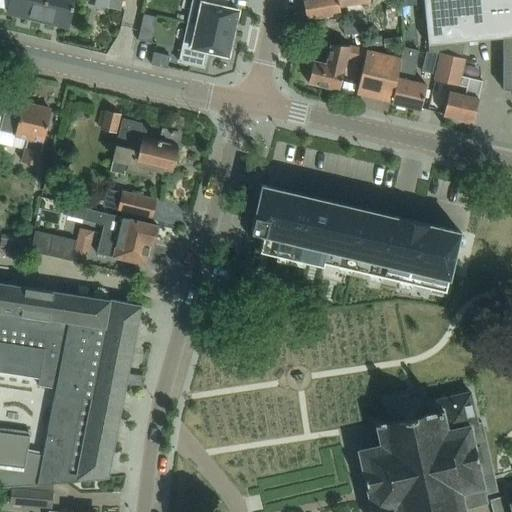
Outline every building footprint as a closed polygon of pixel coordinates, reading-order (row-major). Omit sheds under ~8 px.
[(0,0),(0,6),(9,8),(8,12),(39,20),(40,15),(66,21),(65,26),(66,26),(72,0),(0,0)] [(190,0),(186,21),(234,32),(239,8),(226,5),(227,0),(190,0)] [(302,0),(306,19),(340,13),(340,8),(370,3),(369,0),(302,0)] [(511,0),(424,0),(429,49),(441,52),(436,75),(435,80),(466,88),(464,95),(448,91),(443,114),(473,121),(482,80),(460,75),(464,57),(461,57),(464,40),(501,39),(503,90),(511,89),(511,0)] [(143,14),(140,24),(154,27),(156,17),(143,14)] [(367,32),(365,17),(341,21),(343,35),(367,32)] [(234,32),(186,21),(177,62),(204,68),(207,52),(228,57),(234,32)] [(400,34),(382,35),(383,48),(401,47),(400,34)] [(403,45),(403,47),(401,58),(390,102),(420,109),(426,84),(412,80),(420,51),(412,49),(411,34),(402,35),(403,45)] [(364,62),(367,49),(350,45),(349,49),(330,44),(326,63),(313,60),(308,83),(339,90),(347,57),(364,62)] [(356,93),(390,102),(401,58),(367,49),(364,62),(356,93)] [(429,52),(426,51),(421,71),(436,75),(441,52),(429,49),(429,52)] [(152,51),(149,62),(166,66),(168,55),(152,51)] [(0,126),(0,130),(15,134),(27,138),(21,161),(37,164),(46,129),(50,109),(22,103),(19,116),(3,113),(0,126)] [(106,110),(102,126),(115,130),(119,114),(106,110)] [(124,118),(111,171),(125,174),(126,170),(146,175),(148,167),(160,170),(160,168),(170,171),(180,133),(163,129),(160,141),(144,137),(147,124),(124,118)] [(261,184),(250,231),(263,234),(259,250),(277,255),(278,251),(290,254),(289,257),(292,258),(293,255),(305,258),(304,261),(323,265),(324,261),(339,265),(339,262),(351,264),(351,268),(369,272),(370,269),(382,272),(381,275),(399,279),(400,276),(412,279),(411,282),(430,286),(431,283),(443,286),(442,289),(445,290),(459,231),(456,230),(454,239),(274,196),(276,188),(261,184)] [(122,190),(116,210),(151,219),(156,199),(122,190)] [(103,224),(101,232),(152,244),(157,225),(138,220),(86,208),(83,219),(103,224)] [(12,226),(11,234),(30,238),(32,229),(12,226)] [(89,250),(93,231),(79,228),(74,247),(76,239),(35,229),(32,250),(58,257),(86,264),(89,250)] [(152,244),(101,232),(96,253),(126,260),(145,265),(150,244),(152,245),(152,244)] [(0,485),(11,484),(54,481),(88,480),(108,478),(141,305),(109,299),(108,300),(27,288),(0,283),(0,372),(39,378),(38,384),(56,387),(43,454),(27,452),(29,436),(0,431),(0,485)] [(363,471),(358,472),(358,473),(362,490),(367,489),(372,511),(377,510),(389,507),(395,506),(396,511),(462,511),(461,508),(457,489),(479,483),(484,501),(487,500),(486,494),(497,491),(497,489),(493,474),(485,437),(481,422),(476,423),(472,403),(469,391),(424,402),(423,394),(398,400),(388,402),(392,419),(376,422),(381,444),(359,449),(362,466),(362,467),(363,471)] [(11,484),(10,503),(51,507),(54,481),(11,484)] [(490,499),(493,511),(511,511),(511,485),(503,488),(505,495),(490,499)]
